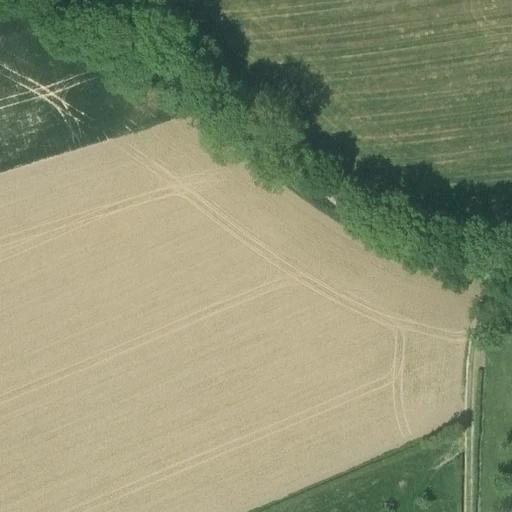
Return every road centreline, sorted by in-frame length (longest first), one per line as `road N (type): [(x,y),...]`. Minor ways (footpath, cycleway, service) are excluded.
road 1 (unclassified): [(78,0),(399,241),(453,261),(511,264)]
road 2 (track): [(500,265),(473,335),(466,511)]
